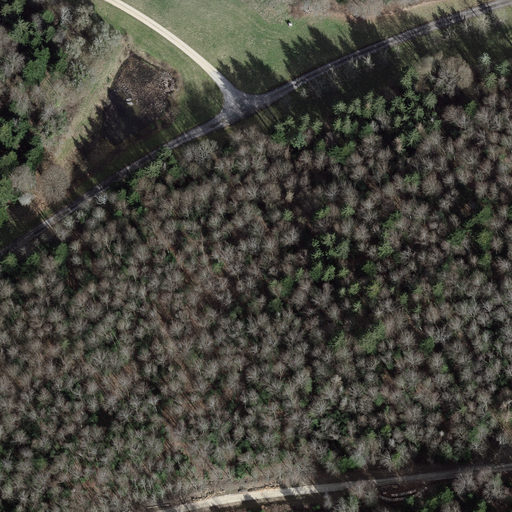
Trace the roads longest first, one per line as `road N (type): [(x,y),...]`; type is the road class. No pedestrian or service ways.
road 1 (track): [(0,249),(109,173),(238,106),(511,0)]
road 2 (track): [(511,465),(172,511)]
road 3 (track): [(238,106),(175,42),(100,0)]
